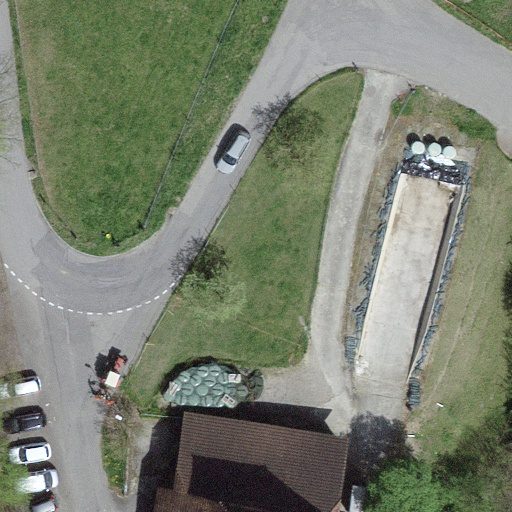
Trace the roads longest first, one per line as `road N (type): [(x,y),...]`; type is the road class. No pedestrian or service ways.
road 1 (unclassified): [(0,114),(21,237),(57,277),(111,287),(166,260),(185,235),(323,0)]
road 2 (unclassified): [(346,0),(511,102)]
